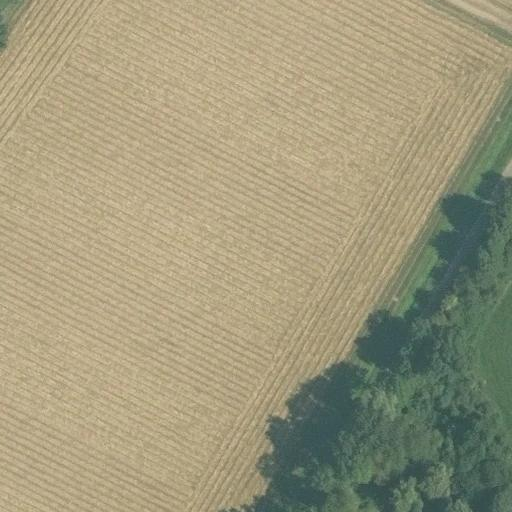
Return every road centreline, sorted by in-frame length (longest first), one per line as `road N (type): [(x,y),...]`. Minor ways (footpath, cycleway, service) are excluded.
road 1 (track): [(511,102),(274,511)]
road 2 (track): [(312,511),(511,173)]
